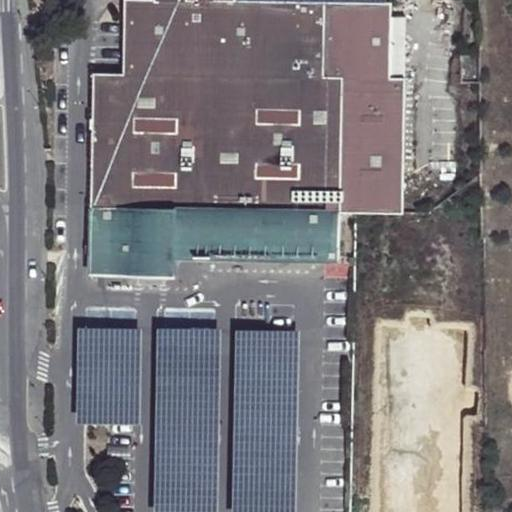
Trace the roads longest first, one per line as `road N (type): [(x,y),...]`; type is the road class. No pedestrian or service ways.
road 1 (tertiary): [(14,384),(10,57),(0,36)]
road 2 (tertiary): [(27,511),(14,384)]
